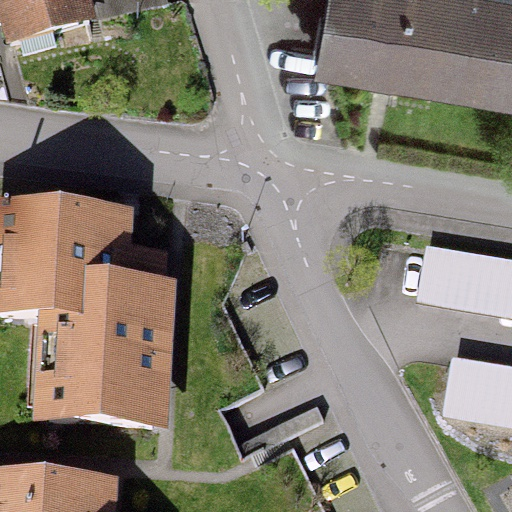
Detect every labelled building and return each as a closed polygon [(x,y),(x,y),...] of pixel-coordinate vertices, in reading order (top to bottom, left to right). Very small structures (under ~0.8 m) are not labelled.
[(85,0),(0,0),(0,15),(11,51),(94,26),(85,0)] [(511,87),(511,0),(334,0),(325,56),(511,87)] [(129,220),(0,213),(0,323),(41,325),(37,430),(156,435),(162,288),(163,260),(127,259),(129,220)] [(511,329),(511,271),(429,257),(419,313),(511,329)] [(511,434),(511,378),(451,370),(443,424),(511,434)] [(98,511),(99,490),(0,485),(0,511),(98,511)]
